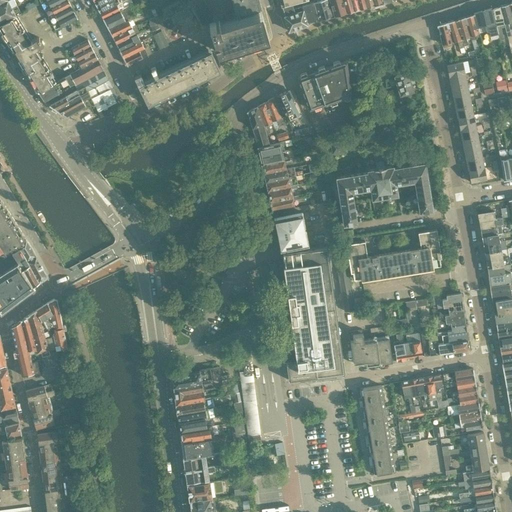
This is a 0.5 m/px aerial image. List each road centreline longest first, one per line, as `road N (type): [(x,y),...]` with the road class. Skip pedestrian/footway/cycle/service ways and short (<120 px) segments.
road 1 (residential): [(158,359),(186,354),(229,279),(267,249),(254,167),(221,150)]
road 2 (residential): [(221,150),(240,107),(289,70),(423,23)]
road 3 (residential): [(1,325),(32,432),(43,511)]
road 4 (residential): [(459,197),(423,23)]
road 5 (residential): [(281,40),(214,88),(139,117)]
road 6 (residential): [(485,357),(459,197)]
road 7 (secondary): [(177,511),(158,359)]
road 8 (residential): [(485,357),(353,378)]
road 9 (residential): [(408,0),(281,40)]
road 10 (residential): [(134,240),(192,201),(221,150)]
road 11 (secondary): [(158,359),(147,272),(134,240)]
road 12 (residential): [(505,476),(485,357)]
